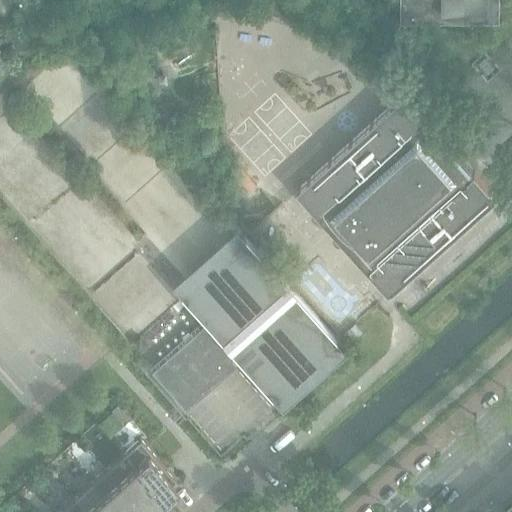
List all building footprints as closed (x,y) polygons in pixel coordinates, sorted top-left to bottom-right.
[(499,19),(498,0),(404,0),(404,19),(499,19)] [(391,15),(387,7),(379,11),(383,19),(391,15)] [(496,196),(474,172),(473,172),(450,146),(455,143),(459,138),(460,135),(462,130),(462,124),(460,119),(458,116),(454,113),(449,111),(444,110),(439,112),(434,114),(431,118),(429,123),(425,118),(403,93),(297,189),(333,230),(333,233),(333,236),(335,239),(338,241),(342,241),(343,240),(389,292),(496,196)] [(335,338),(244,236),(243,238),(180,294),(180,293),(179,294),(204,322),(150,370),(185,408),(234,365),(229,358),(233,355),(270,396),(271,395),(270,395),(334,338),(334,339),(335,338)] [(129,417),(116,403),(110,408),(123,422),(129,417)] [(166,466),(145,442),(139,436),(123,450),(159,491),(176,476),(166,466)] [(159,491),(123,450),(107,465),(143,505),(159,491)] [(135,511),(143,505),(107,465),(90,479),(119,511),(135,511)] [(119,511),(90,479),(74,494),(90,511),(119,511)] [(90,511),(74,494),(58,509),(61,511),(90,511)] [(511,511),(511,501),(499,511),(511,511)]
